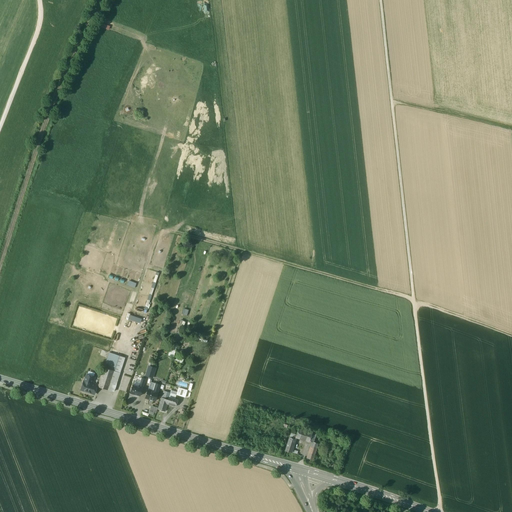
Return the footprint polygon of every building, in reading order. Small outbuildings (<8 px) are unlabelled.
[(172,343),(169,355),(174,357),(178,344),(172,343)] [(125,358),(109,353),(104,368),(114,371),(120,373),(125,358)] [(155,369),(149,367),(146,376),(152,378),(155,369)] [(114,371),(104,368),(98,387),(108,390),(114,371)] [(120,373),(114,371),(108,390),(113,392),(120,373)] [(95,377),(86,375),(84,381),(81,390),(94,394),(97,385),(92,384),(95,377)] [(139,387),(133,385),(130,393),(140,396),(142,388),(139,387)] [(186,392),(178,389),(177,392),(176,395),(185,398),(186,392)] [(148,390),(146,398),(155,401),(158,393),(153,391),(148,390)] [(165,399),(161,398),(158,410),(165,412),(167,404),(168,400),(165,399)] [(312,433),(298,428),(296,437),(309,441),(312,433)] [(290,437),(285,451),(291,453),(295,439),(294,439),(290,437)] [(313,442),(312,442),(307,458),(313,460),(318,444),(313,442)]
